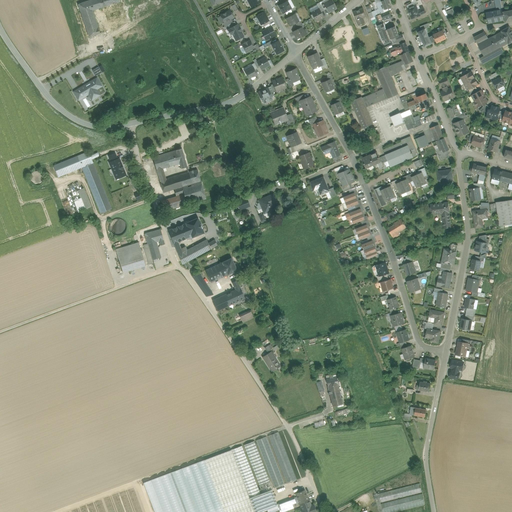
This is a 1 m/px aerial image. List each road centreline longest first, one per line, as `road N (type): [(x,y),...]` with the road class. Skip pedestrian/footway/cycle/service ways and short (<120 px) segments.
road 1 (residential): [(324,511),(296,442),(178,265),(132,125)]
road 2 (residential): [(459,152),(468,234),(446,355)]
road 3 (residential): [(364,185),(418,340),(446,355)]
road 4 (track): [(178,265),(0,333)]
road 5 (residential): [(295,52),(231,103),(132,125)]
road 6 (residential): [(132,125),(88,125),(69,116),(0,29)]
road 7 (residential): [(446,355),(425,461),(433,511)]
road 8 (track): [(171,0),(36,81)]
